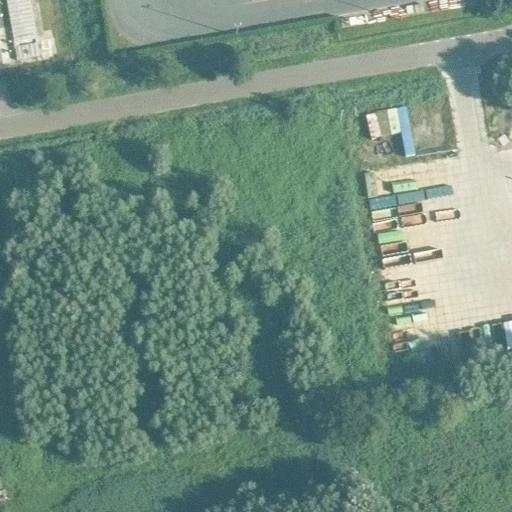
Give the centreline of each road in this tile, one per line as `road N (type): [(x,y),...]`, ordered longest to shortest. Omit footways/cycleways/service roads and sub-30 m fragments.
road 1 (unclassified): [(0,130),(511,40)]
road 2 (unknown): [(114,0),(146,34),(370,0)]
road 3 (unknown): [(155,0),(200,10),(278,0)]
